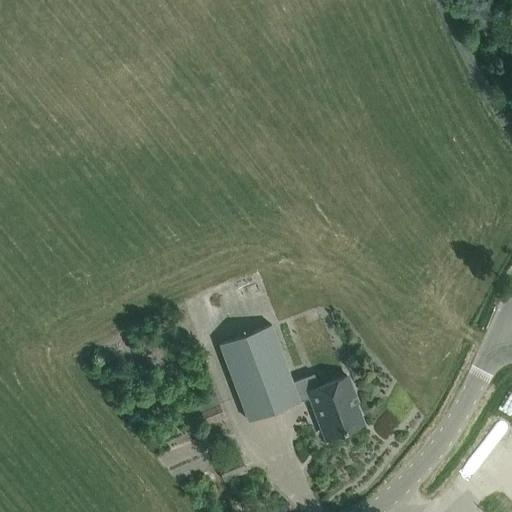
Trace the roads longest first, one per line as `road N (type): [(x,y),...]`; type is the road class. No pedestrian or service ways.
road 1 (unclassified): [(375,511),(451,438),(504,331)]
road 2 (unclassified): [(511,125),(444,0)]
